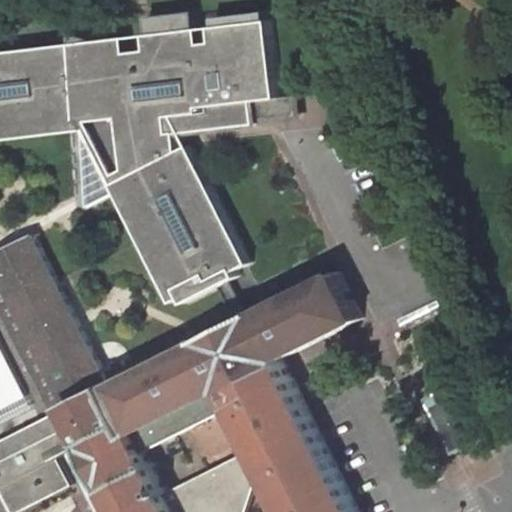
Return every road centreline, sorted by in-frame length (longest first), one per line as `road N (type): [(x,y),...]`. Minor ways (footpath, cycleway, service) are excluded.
road 1 (unknown): [(385,309),(352,347),(350,397),(401,492),(423,511)]
road 2 (unknown): [(385,309),(295,117)]
